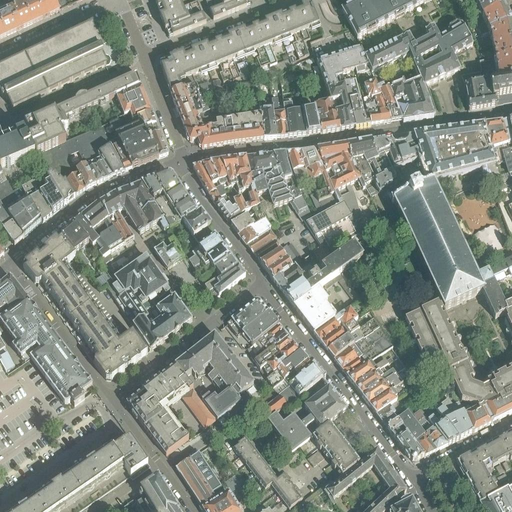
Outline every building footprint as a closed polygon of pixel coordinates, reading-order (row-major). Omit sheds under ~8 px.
[(60,12),(54,0),(30,0),(23,4),(33,25),(60,12)] [(68,8),(64,0),(58,0),(57,0),(62,11),(68,8)] [(182,9),(178,0),(160,0),(155,2),(155,3),(155,4),(156,3),(158,9),(157,10),(158,10),(161,9),(164,16),(174,12),(177,17),(178,17),(179,19),(186,16),(188,22),(202,16),(196,3),(182,9)] [(204,0),(209,13),(223,8),(220,2),(226,0),(204,0)] [(226,0),(220,2),(223,8),(243,1),(245,0),(226,0)] [(386,25),(372,0),(359,0),(355,3),(356,4),(342,12),(351,30),(357,41),(367,35),(376,31),(386,25)] [(413,11),(407,0),(372,0),(386,25),(395,20),(396,20),(399,19),(404,16),(413,11)] [(433,0),(407,0),(413,11),(424,5),(432,1),(433,0)] [(502,9),(498,0),(487,0),(476,5),(482,19),(503,9),(502,9)] [(213,22),(246,9),(243,1),(223,8),(209,13),(213,22)] [(33,25),(23,4),(0,14),(0,22),(7,37),(33,25)] [(319,27),(310,5),(309,5),(310,6),(309,6),(308,5),(308,6),(302,9),(302,8),(301,8),(302,12),(296,14),(295,12),(294,12),(294,13),(289,15),(289,14),(288,15),(289,17),(282,20),(281,16),(280,17),(281,17),(275,20),(274,19),(274,20),(273,20),(282,42),(292,37),(295,45),(292,46),(298,62),(308,58),(304,47),(303,44),(310,41),(306,32),(319,27)] [(510,22),(509,20),(508,20),(508,19),(503,10),(504,10),(503,9),(482,19),(488,32),(510,22)] [(188,22),(186,16),(179,19),(178,17),(177,17),(174,12),(164,16),(159,18),(160,18),(163,24),(162,24),(162,25),(163,25),(164,27),(163,27),(163,28),(164,27),(166,31),(165,31),(165,32),(169,30),(188,22)] [(173,38),(206,25),(202,16),(188,22),(169,30),(173,38)] [(282,42),(273,20),(272,21),(272,20),(271,20),(271,21),(265,23),(264,23),(266,26),(259,29),(258,27),(257,27),(257,28),(253,30),(252,29),(251,29),(252,32),(246,34),(244,31),(244,32),(238,34),(237,34),(237,35),(236,35),(245,56),(256,52),(259,59),(256,60),(259,70),(268,66),(269,68),(276,65),(269,47),(282,42)] [(511,31),(511,27),(511,26),(510,22),(488,32),(489,35),(491,39),(492,47),(511,41),(511,31)] [(457,68),(452,58),(472,47),(461,27),(456,25),(449,30),(447,35),(448,36),(439,41),(433,30),(426,34),(429,40),(414,48),(409,38),(399,43),(399,42),(365,59),(368,69),(369,69),(372,75),(377,72),(382,83),(383,83),(387,81),(382,70),(389,66),(393,64),(409,56),(420,84),(423,90),(438,83),(445,80),(459,73),(457,69),(457,68)] [(13,111),(106,68),(101,57),(103,56),(101,53),(103,52),(101,47),(94,33),(92,29),(54,47),(0,72),(0,92),(1,94),(3,99),(5,98),(7,102),(8,101),(13,111)] [(245,56),(236,35),(235,36),(235,35),(234,35),(234,36),(228,38),(227,38),(229,41),(222,44),(221,41),(220,42),(220,43),(216,44),(215,44),(214,44),(215,46),(208,49),(207,46),(206,46),(207,47),(201,49),(201,48),(200,49),(199,50),(208,71),(219,67),(222,74),(219,75),(223,84),(231,81),(232,83),(239,80),(232,62),(245,56)] [(511,41),(492,47),(495,62),(485,64),(484,62),(479,63),(481,75),(463,78),(461,79),(465,88),(468,103),(467,104),(469,114),(471,113),(470,113),(482,111),(484,111),(495,109),(497,109),(497,108),(502,107),(511,105),(511,41)] [(192,78),(208,71),(199,50),(198,50),(197,50),(191,53),(191,52),(192,56),(185,58),(183,54),(183,55),(177,57),(176,57),(176,58),(174,58),(173,58),(174,59),(170,60),(169,60),(171,64),(161,68),(170,95),(181,92),(196,87),(192,78)] [(368,69),(365,59),(361,51),(338,58),(342,77),(356,73),(357,76),(365,74),(364,70),(368,69)] [(342,77),(338,58),(316,64),(320,73),(330,102),(338,133),(354,130),(344,84),(342,79),(343,79),(342,77)] [(141,87),(136,76),(107,89),(112,100),(117,98),(141,88),(140,87),(141,87)] [(363,116),(359,98),(355,82),(344,84),(354,130),(367,128),(364,116),(363,116)] [(241,84),(226,87),(227,95),(232,94),(232,95),(237,95),(237,94),(254,91),(254,93),(242,95),(244,108),(240,109),(241,115),(241,119),(231,121),(234,145),(235,145),(264,142),(265,142),(259,104),(256,83),(253,83),(241,85),(241,84)] [(380,100),(376,87),(377,87),(375,83),(364,88),(368,98),(363,100),(365,106),(373,103),(380,100)] [(181,92),(170,95),(176,110),(204,99),(214,95),(212,90),(211,87),(209,84),(199,87),(202,94),(198,96),(198,94),(195,88),(181,92)] [(433,117),(426,99),(423,90),(420,84),(415,86),(421,103),(419,104),(424,119),(433,117)] [(402,122),(396,105),(394,102),(390,92),(389,89),(384,91),(382,85),(377,87),(376,87),(380,100),(390,124),(402,122)] [(424,119),(419,104),(421,103),(415,86),(404,90),(403,87),(390,92),(394,102),(403,98),(404,102),(396,105),(402,122),(424,119)] [(151,113),(145,97),(141,87),(141,88),(117,98),(124,117),(130,114),(133,122),(137,120),(152,114),(151,113)] [(57,125),(64,122),(112,100),(107,89),(87,98),(86,97),(83,97),(81,97),(80,98),(78,99),(77,100),(75,102),(76,103),(56,112),(53,113),(54,114),(52,115),(57,125)] [(190,144),(198,143),(204,119),(202,112),(208,110),(204,99),(176,110),(190,144)] [(390,124),(380,100),(373,103),(376,112),(378,112),(378,114),(380,113),(383,126),(390,124)] [(304,138),(301,113),(292,115),(290,102),(283,103),(284,112),(287,140),(304,138)] [(320,136),(314,106),(313,106),(308,102),(299,104),(301,113),(304,138),(307,138),(320,136)] [(338,133),(330,102),(319,105),(314,106),(320,136),(338,133)] [(383,126),(380,113),(378,114),(378,112),(376,112),(373,103),(365,106),(365,108),(367,115),(364,116),(367,128),(383,126)] [(276,141),(272,110),(262,111),(262,104),(259,104),(265,142),(276,141)] [(287,140),(284,112),(280,112),(280,116),(278,116),(275,116),(275,113),(277,112),(276,104),(271,105),(272,110),(276,141),(287,140)] [(77,153),(72,141),(66,144),(61,133),(68,131),(64,122),(57,125),(52,115),(54,114),(53,113),(24,127),(29,136),(26,138),(35,156),(33,157),(46,177),(54,190),(65,183),(77,175),(68,159),(77,153)] [(156,126),(152,114),(137,120),(139,123),(141,122),(145,130),(156,126)] [(204,119),(198,143),(201,151),(234,145),(231,121),(230,121),(229,115),(209,117),(204,119)] [(152,147),(145,130),(141,122),(139,123),(139,124),(138,125),(139,127),(124,134),(120,124),(122,124),(120,120),(101,128),(105,136),(113,133),(117,141),(132,171),(159,161),(153,147),(152,147)] [(511,144),(511,134),(508,124),(501,125),(507,145),(511,144)] [(511,156),(511,155),(511,144),(507,145),(501,125),(482,127),(493,160),(500,182),(500,184),(509,180),(509,181),(511,180),(511,156)] [(167,155),(159,134),(158,132),(156,126),(145,130),(152,147),(153,147),(159,161),(165,158),(167,155)] [(493,160),(482,127),(414,137),(408,137),(408,138),(408,140),(407,141),(405,143),(404,143),(404,144),(403,144),(404,145),(406,145),(411,160),(420,157),(428,183),(433,181),(472,171),(484,168),(489,187),(500,182),(493,160)] [(112,179),(98,153),(109,144),(105,136),(101,128),(72,141),(77,153),(81,160),(96,187),(103,183),(112,179)] [(35,156),(26,138),(24,133),(8,139),(0,142),(0,170),(0,171),(4,169),(33,157),(35,156)] [(402,164),(397,146),(398,146),(398,144),(397,145),(396,144),(394,144),(393,143),(391,141),(391,140),(385,141),(390,154),(392,160),(394,167),(395,167),(402,164)] [(132,171),(117,141),(109,144),(125,174),(132,171)] [(390,154),(385,141),(371,143),(376,159),(390,154)] [(401,179),(395,167),(394,167),(392,160),(390,154),(376,159),(371,143),(346,148),(346,149),(352,160),(366,190),(367,191),(368,190),(372,199),(379,195),(385,192),(399,185),(398,183),(400,182),(401,179)] [(125,174),(109,144),(98,153),(112,179),(125,174)] [(346,148),(335,149),(334,150),(329,150),(329,151),(318,152),(318,154),(320,158),(333,189),(338,202),(341,201),(343,205),(344,205),(354,223),(360,220),(359,215),(354,195),(353,192),(353,193),(350,187),(359,183),(362,192),(366,190),(352,160),(346,149),(346,148)] [(318,154),(318,152),(311,153),(310,153),(298,155),(310,184),(315,196),(310,198),(318,214),(313,216),(316,220),(306,226),(321,249),(323,247),(328,254),(361,236),(354,223),(344,205),(343,205),(341,201),(338,202),(333,189),(320,158),(318,154)] [(96,187),(81,160),(77,153),(68,159),(77,175),(86,192),(96,187)] [(293,155),(288,156),(289,160),(297,185),(300,191),(307,189),(310,198),(315,196),(310,184),(298,155),(294,155),(293,155)] [(300,197),(293,180),(288,164),(286,156),(273,156),(264,158),(264,157),(257,158),(257,159),(245,160),(252,189),(257,199),(268,196),(273,211),(289,205),(298,218),(302,224),(310,218),(311,217),(308,211),(307,210),(300,197)] [(252,189),(245,160),(235,161),(238,172),(233,174),(242,195),(243,194),(243,195),(250,193),(251,195),(248,196),(249,197),(248,197),(252,206),(245,208),(247,214),(252,212),(260,208),(257,199),(252,189)] [(228,191),(233,189),(238,200),(234,202),(241,218),(247,214),(245,208),(239,195),(242,195),(233,174),(238,172),(235,161),(211,165),(223,193),(228,191)] [(223,193),(211,165),(202,167),(213,188),(223,204),(228,202),(226,198),(225,198),(223,193)] [(213,188),(202,167),(201,167),(201,166),(199,167),(193,169),(204,189),(205,192),(213,188)] [(86,192),(77,175),(65,183),(75,200),(86,192)] [(155,207),(181,191),(173,178),(172,177),(167,176),(166,176),(154,181),(153,181),(142,186),(155,207)] [(64,208),(54,190),(46,177),(32,184),(52,217),(64,208)] [(42,223),(22,189),(13,193),(7,182),(0,186),(0,208),(9,218),(23,240),(42,223)] [(437,300),(439,305),(443,314),(460,306),(465,303),(479,297),(482,295),(483,296),(494,319),(493,320),(494,322),(495,322),(497,321),(504,317),(508,315),(505,308),(495,287),(506,282),(503,275),(508,273),(511,279),(511,278),(511,260),(504,264),(504,265),(488,273),(477,278),(435,187),(436,186),(433,182),(424,186),(424,185),(399,196),(399,197),(390,202),(392,206),(393,206),(437,300)] [(75,200),(65,183),(54,190),(64,208),(75,200)] [(52,217),(32,184),(22,189),(42,223),(42,225),(42,224),(43,225),(52,217)] [(99,204),(92,210),(88,213),(81,219),(92,234),(104,224),(108,230),(95,237),(111,255),(134,241),(133,238),(122,222),(118,215),(124,211),(129,218),(139,235),(140,236),(161,223),(163,226),(161,227),(164,232),(166,233),(169,230),(162,219),(155,207),(142,186),(133,189),(129,190),(116,195),(109,199),(110,199),(99,204)] [(223,204),(213,188),(205,192),(215,208),(215,207),(223,204)] [(162,219),(188,203),(181,191),(155,207),(162,219)] [(241,218),(234,202),(233,200),(228,202),(223,204),(215,207),(228,224),(229,224),(229,225),(241,218)] [(183,223),(197,214),(188,203),(162,219),(169,230),(169,231),(170,231),(183,223)] [(23,240),(9,218),(0,208),(0,226),(14,247),(23,240)] [(247,218),(230,227),(238,237),(253,229),(256,227),(253,222),(250,224),(248,220),(254,216),(259,225),(266,221),(263,217),(260,208),(252,212),(247,214),(249,216),(247,218)] [(214,239),(207,229),(211,227),(201,214),(198,216),(197,214),(183,223),(194,239),(200,248),(214,239)] [(111,255),(95,237),(92,234),(81,219),(74,225),(89,244),(103,261),(111,255)] [(277,241),(271,233),(269,231),(271,229),(266,221),(259,225),(256,227),(253,229),(238,237),(238,238),(246,248),(247,248),(254,257),(275,242),(277,241)] [(89,244),(74,225),(61,237),(76,255),(89,244)] [(147,355),(133,336),(118,346),(62,270),(76,258),(74,256),(76,255),(61,237),(59,238),(24,266),(25,266),(24,267),(23,271),(24,272),(34,285),(35,285),(35,286),(38,286),(37,289),(45,299),(64,325),(106,382),(110,383),(147,355)] [(231,260),(223,249),(214,238),(214,239),(200,248),(192,254),(194,258),(189,262),(201,281),(210,275),(206,269),(210,266),(213,270),(214,270),(215,271),(231,260)] [(184,260),(175,246),(177,245),(173,240),(168,244),(172,249),(167,252),(163,247),(156,252),(155,252),(154,253),(154,254),(155,254),(167,272),(167,271),(168,272),(169,271),(184,260)] [(260,266),(281,251),(275,242),(254,257),(260,266)] [(321,270),(333,262),(328,254),(323,247),(321,249),(313,255),(320,266),(311,272),(310,270),(301,276),(295,268),(274,283),(284,297),(302,284),(307,280),(315,274),(321,270)] [(331,283),(341,276),(363,260),(354,247),(333,262),(321,270),(325,276),(320,280),(315,274),(307,280),(312,286),(306,290),(302,284),(284,297),(293,309),(318,291),(330,283),(331,283)] [(299,265),(293,256),(287,248),(281,251),(260,266),(274,283),(295,268),(299,265)] [(110,285),(106,288),(106,289),(116,303),(131,293),(142,307),(146,304),(146,305),(157,298),(159,301),(170,294),(169,294),(170,293),(167,289),(160,279),(156,273),(156,274),(146,260),(147,259),(147,258),(116,280),(114,281),(114,282),(117,286),(113,289),(110,285)] [(218,285),(238,269),(231,260),(215,271),(220,278),(215,281),(205,288),(209,294),(220,287),(218,285)] [(214,302),(241,282),(245,278),(238,269),(218,285),(220,287),(209,294),(209,295),(214,302)] [(103,277),(96,282),(102,291),(106,288),(110,285),(112,284),(105,273),(102,275),(103,277)] [(62,348),(42,321),(12,281),(12,280),(8,280),(2,285),(0,286),(0,312),(6,308),(10,313),(0,320),(0,324),(14,343),(10,345),(12,348),(21,360),(25,365),(31,360),(64,405),(67,406),(71,403),(74,407),(73,407),(74,408),(84,401),(81,396),(92,388),(62,348)] [(314,336),(339,318),(319,292),(318,291),(293,309),(314,336)] [(175,335),(175,336),(180,332),(180,331),(192,322),(174,298),(155,312),(160,318),(162,317),(164,320),(162,322),(161,320),(152,327),(153,328),(151,330),(145,321),(149,317),(142,307),(131,293),(116,303),(136,333),(150,354),(151,353),(163,344),(175,335)] [(279,328),(273,321),(259,304),(254,304),(227,326),(238,339),(242,336),(252,348),(256,346),(279,328)] [(489,387),(487,388),(478,386),(474,384),(472,380),(473,379),(443,314),(439,305),(405,321),(429,374),(445,367),(461,402),(477,407),(478,409),(483,407),(490,403),(511,392),(511,304),(505,308),(508,315),(504,317),(507,322),(506,323),(511,335),(511,368),(506,371),(499,375),(492,378),(486,382),(486,383),(487,384),(489,387)] [(321,345),(358,320),(350,310),(344,314),(339,318),(314,336),(321,345)] [(328,354),(376,325),(374,322),(375,321),(369,313),(358,320),(321,345),(328,354)] [(334,363),(381,333),(379,330),(376,325),(328,354),(334,363)] [(262,351),(283,334),(279,328),(256,346),(261,352),(262,351)] [(371,364),(391,351),(393,349),(381,333),(334,363),(347,379),(371,364)] [(265,354),(276,346),(277,347),(288,339),(283,334),(262,351),(265,354)] [(175,367),(185,381),(192,376),(195,379),(196,378),(198,380),(205,374),(203,372),(209,368),(213,374),(207,378),(211,383),(212,383),(223,397),(217,401),(215,397),(212,400),(209,396),(201,402),(204,405),(207,410),(210,414),(213,418),(216,422),(217,423),(226,436),(245,424),(234,410),(242,405),(240,403),(244,400),(242,397),(253,387),(214,337),(214,336),(213,338),(176,366),(175,367)] [(0,340),(0,339),(0,362),(0,363),(0,364),(2,368),(6,374),(7,374),(15,369),(7,355),(4,350),(6,349),(0,340)] [(260,372),(293,346),(288,339),(277,347),(276,346),(265,354),(259,360),(254,363),(260,372)] [(266,381),(300,354),(293,346),(260,372),(264,379),(266,381)] [(251,349),(248,352),(250,360),(256,356),(251,349)] [(285,382),(308,363),(300,354),(266,381),(273,391),(285,382)] [(354,388),(383,370),(393,363),(398,360),(395,356),(391,360),(390,360),(386,363),(385,362),(375,369),(371,364),(347,379),(354,388)] [(290,388),(313,369),(308,363),(285,382),(290,388)] [(361,398),(405,369),(402,365),(387,375),(383,370),(354,388),(361,398)] [(129,407),(128,407),(136,418),(144,429),(157,446),(158,447),(166,458),(188,441),(185,437),(186,437),(167,412),(189,394),(193,391),(185,381),(175,367),(166,374),(157,381),(151,386),(129,404),(129,407)] [(299,400),(322,381),(322,380),(318,376),(319,376),(313,369),(290,388),(278,397),(279,398),(261,412),(268,421),(276,415),(286,408),(287,409),(299,400)] [(389,394),(402,386),(401,385),(412,378),(405,369),(361,398),(368,407),(389,393),(389,394)] [(389,408),(408,396),(418,389),(412,380),(413,379),(412,378),(401,385),(402,386),(389,394),(389,393),(368,407),(376,417),(389,408)] [(304,430),(314,422),(322,431),(329,425),(346,412),(329,389),(328,389),(328,388),(327,389),(327,390),(304,408),(311,418),(301,425),(294,416),(283,425),(276,415),(268,421),(267,422),(279,438),(291,454),(299,448),(311,439),(304,430)] [(193,392),(182,401),(186,405),(197,398),(193,392)] [(492,425),(511,414),(511,392),(490,403),(483,407),(492,425)] [(197,398),(186,405),(189,410),(200,402),(197,398)] [(472,435),(463,414),(458,404),(453,407),(448,400),(435,410),(436,410),(436,411),(437,413),(441,418),(460,441),(470,436),(472,435)] [(200,402),(189,410),(192,414),(204,405),(201,402),(200,402)] [(204,405),(192,414),(195,418),(207,410),(204,405)] [(492,425),(483,407),(478,409),(465,416),(464,413),(463,414),(472,435),(492,425)] [(397,422),(394,417),(395,416),(389,408),(376,417),(386,429),(397,422)] [(207,410),(195,418),(198,422),(210,414),(207,410)] [(436,453),(410,419),(403,410),(395,416),(394,417),(397,422),(406,434),(413,444),(424,459),(436,453)] [(447,447),(428,422),(420,411),(410,419),(436,453),(447,447)] [(210,414),(198,422),(201,426),(213,418),(210,414)] [(213,418),(201,426),(205,431),(216,422),(213,418)] [(441,418),(435,422),(432,418),(428,422),(447,447),(460,441),(441,418)] [(406,434),(397,422),(386,429),(392,437),(396,442),(406,434)] [(344,445),(340,439),(329,425),(322,431),(312,438),(316,443),(318,446),(316,447),(318,450),(320,452),(322,450),(328,459),(333,465),(332,465),(333,465),(331,467),(335,471),(336,470),(338,473),(339,473),(342,478),(342,477),(343,478),(356,468),(355,467),(359,464),(344,445)] [(511,433),(492,444),(502,463),(504,462),(505,463),(509,460),(510,462),(511,460),(511,433)] [(413,444),(406,434),(396,442),(396,443),(403,451),(413,444)] [(56,511),(131,461),(132,463),(124,469),(130,478),(132,481),(149,470),(147,466),(148,466),(129,440),(124,444),(23,511),(56,511)] [(241,458),(255,447),(252,442),(249,444),(246,440),(233,450),(239,458),(240,457),(241,458)] [(424,459),(413,444),(403,451),(411,463),(415,464),(424,459)] [(502,463),(492,444),(457,464),(468,484),(487,474),(486,471),(491,468),(492,469),(498,466),(502,463)] [(259,457),(256,453),(259,451),(255,447),(241,458),(241,459),(240,460),(246,466),(245,467),(259,457)] [(386,511),(406,493),(377,451),(376,451),(366,459),(373,470),(379,478),(383,484),(389,492),(374,507),(367,511),(386,511)] [(216,502),(194,467),(202,462),(199,456),(190,461),(176,471),(179,476),(180,476),(203,511),(216,502)] [(251,474),(267,462),(264,458),(261,460),(259,457),(245,467),(251,474)] [(357,483),(373,470),(366,459),(359,464),(355,467),(356,468),(343,478),(329,489),(325,491),(326,492),(324,493),(333,507),(336,505),(333,502),(351,488),(357,483)] [(271,473),(267,468),(270,466),(267,462),(251,474),(258,483),(271,473)] [(270,487),(280,479),(275,473),(273,475),(271,473),(258,483),(265,492),(271,488),(270,487)] [(289,485),(286,481),(289,479),(285,474),(280,479),(270,487),(271,488),(276,495),(289,485)] [(509,491),(505,485),(506,484),(505,482),(508,481),(505,476),(493,482),(492,483),(487,474),(468,484),(479,505),(499,496),(509,491)] [(239,475),(224,484),(231,494),(246,484),(243,480),(239,475)] [(177,511),(157,479),(140,491),(143,496),(135,502),(141,511),(177,511)] [(511,511),(511,484),(510,482),(506,484),(505,485),(509,491),(499,496),(479,505),(483,511),(511,511)] [(282,503),(298,491),(295,486),(292,488),(289,485),(276,495),(282,503)] [(302,501),(299,497),(302,495),(298,491),(282,503),(289,511),(302,501)] [(203,511),(240,511),(229,494),(216,502),(203,511)] [(415,511),(411,504),(412,504),(411,503),(410,503),(409,500),(408,500),(408,499),(407,499),(406,500),(393,511),(415,511)]
